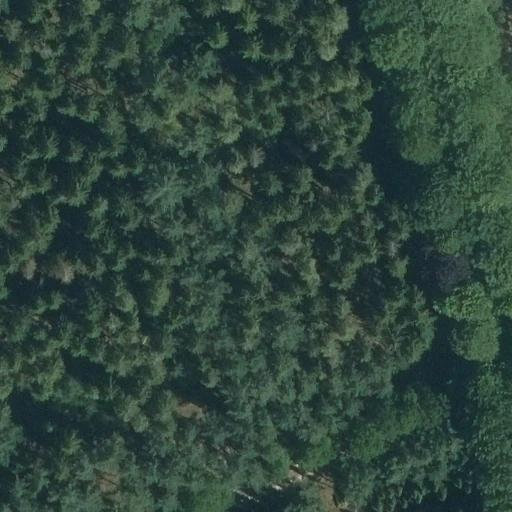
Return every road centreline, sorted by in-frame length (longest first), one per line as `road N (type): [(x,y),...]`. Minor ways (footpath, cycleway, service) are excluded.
road 1 (track): [(511,405),(419,0)]
road 2 (track): [(191,511),(505,379)]
